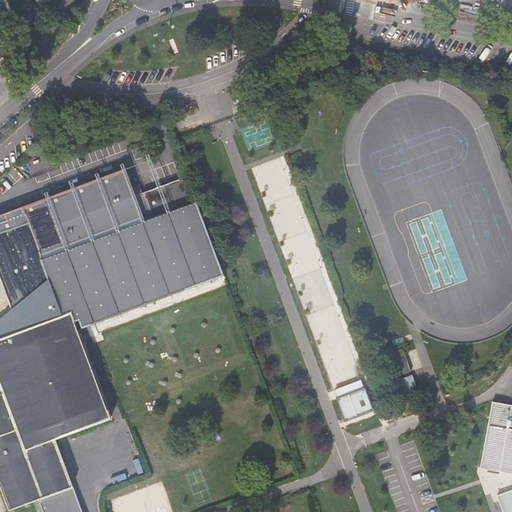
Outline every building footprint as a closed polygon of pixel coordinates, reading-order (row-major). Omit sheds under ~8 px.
[(144,163),(143,147),(135,147),(135,163),(144,163)] [(28,219),(0,229),(0,490),(7,511),(23,511),(39,506),(41,511),(80,511),(57,446),(113,425),(76,322),(79,321),(82,329),(224,276),(187,177),(136,196),(130,178),(27,216),(28,219)] [(405,353),(403,353),(402,349),(392,353),(400,376),(411,371),(405,353)] [(364,374),(328,386),(344,433),(380,421),(364,374)] [(413,375),(391,383),(398,402),(419,394),(413,375)] [(511,403),(492,400),(480,467),(511,472),(511,403)] [(511,511),(511,488),(497,493),(504,511),(511,511)]
